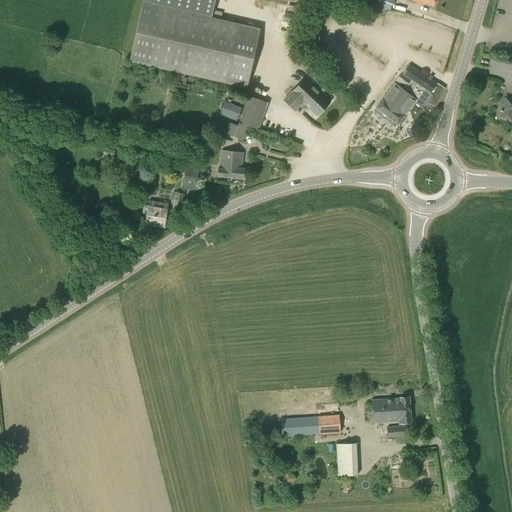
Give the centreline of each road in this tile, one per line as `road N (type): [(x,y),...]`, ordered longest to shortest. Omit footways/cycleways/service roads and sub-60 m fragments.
road 1 (tertiary): [(0,351),(237,204),(327,180),(401,178)]
road 2 (unclassified): [(457,511),(417,280),(420,204)]
road 3 (tertiary): [(435,153),(481,0)]
